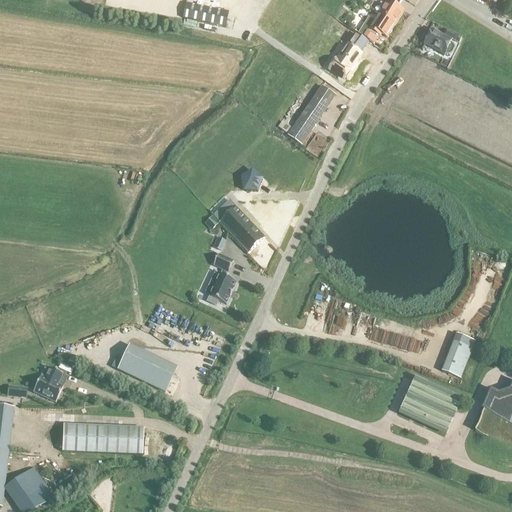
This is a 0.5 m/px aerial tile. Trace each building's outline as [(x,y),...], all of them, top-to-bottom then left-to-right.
[(387,2),(379,15),(386,19),(396,25),(404,13),(387,2)] [(187,5),(184,19),(226,28),(229,13),(187,5)] [(386,19),(379,15),(370,30),(381,37),(382,35),(388,39),(396,25),(386,19)] [(450,44),(452,41),(459,44),(462,38),(448,31),(445,36),(432,30),(425,44),(445,55),(446,53),(449,55),(453,53),(454,50),(454,46),(450,44)] [(374,45),(378,40),(367,32),(363,37),(374,45)] [(360,55),(368,43),(357,35),(348,47),(360,55)] [(344,81),(351,72),(349,71),(352,66),(353,67),(361,56),(360,55),(348,47),(338,62),(337,62),(330,71),(344,81)] [(288,136),(302,147),(337,96),(322,86),(288,136)] [(292,130),(282,123),(278,128),(288,135),(292,130)] [(258,192),(262,182),(262,180),(254,172),(252,172),(243,179),(243,180),(245,191),(246,192),(257,193),(258,192)] [(220,224),(249,255),(265,239),(236,208),(220,224)] [(213,218),(205,225),(212,232),(219,225),(213,218)] [(226,243),(218,239),(214,248),(221,252),(226,243)] [(237,283),(227,278),(234,263),(219,256),(214,267),(224,271),(222,276),(221,275),(220,277),(215,275),(206,294),(211,296),(208,303),(216,307),(219,302),(226,306),(230,297),(231,298),(234,292),(233,291),(237,283)] [(442,374),(461,381),(476,344),(457,336),(442,374)] [(128,349),(117,372),(165,395),(176,372),(128,349)] [(57,385),(62,375),(49,369),(44,379),(40,378),(33,393),(56,404),(63,388),(57,385)] [(401,415),(446,435),(461,402),(417,381),(401,415)] [(28,389),(8,387),(7,397),(27,399),(28,389)] [(488,439),(506,447),(511,447),(511,388),(511,391),(500,395),(492,391),(482,412),(485,413),(476,433),(488,439)] [(0,407),(0,508),(2,509),(14,409),(0,407)] [(144,429),(63,426),(62,453),(142,456),(144,429)] [(33,470),(5,489),(19,511),(29,511),(52,497),(33,470)]
